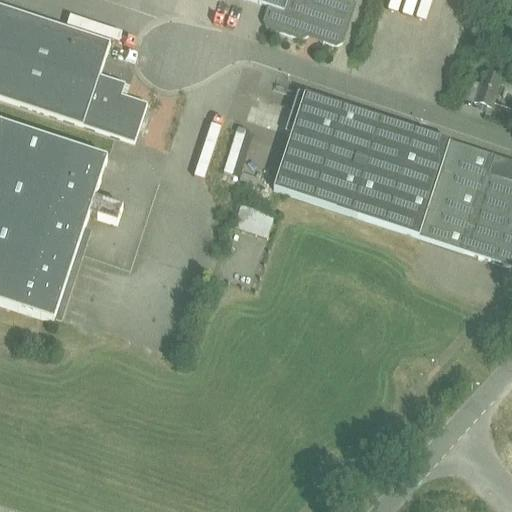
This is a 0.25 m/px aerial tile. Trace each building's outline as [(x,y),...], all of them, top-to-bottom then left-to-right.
[(242,0),(269,9),(264,24),(268,30),(303,42),(309,39),(310,37),(325,42),(324,44),(337,48),(344,45),(356,8),(353,2),(348,0),(242,0)] [(110,48),(0,11),(0,102),(83,130),(100,80),(110,48)] [(385,18),(377,15),(370,34),(379,37),(385,18)] [(504,82),(487,76),(476,105),(493,112),(504,82)] [(125,88),(100,80),(83,130),(134,147),(147,109),(121,100),(125,88)] [(382,123),(306,98),(275,193),(351,218),(382,123)] [(450,145),(382,123),(351,218),(420,240),(450,145)] [(108,164),(0,128),(0,308),(55,326),(90,219),(118,228),(124,211),(96,202),(108,164)] [(511,165),(450,145),(420,240),(511,270),(511,165)] [(236,210),(232,233),(267,240),(272,218),(236,210)]
